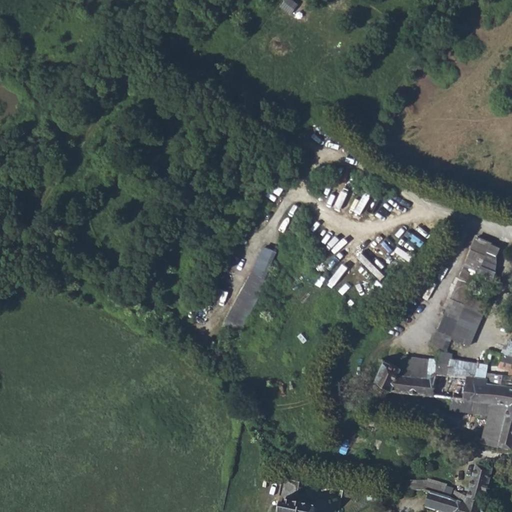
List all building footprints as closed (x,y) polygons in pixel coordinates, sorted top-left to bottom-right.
[(491,277),(504,246),(477,234),(463,265),(491,277)] [(244,332),(278,250),(262,243),(227,326),(244,332)] [(453,338),(473,345),(486,308),(466,301),(471,288),(456,282),(433,344),(449,350),(453,338)] [(437,362),(449,363),(452,355),(451,355),(445,353),(443,353),(440,352),(437,362)] [(498,367),(511,371),(511,356),(501,354),(498,367)] [(392,390),(433,395),(436,372),(437,362),(430,360),(404,356),(399,366),(385,360),(382,366),(375,381),(392,390)] [(433,395),(471,400),(475,377),(436,372),(433,395)] [(511,375),(499,374),(487,373),(486,378),(486,382),(511,386),(511,375)] [(489,413),(504,416),(504,418),(511,419),(511,386),(486,382),(486,378),(475,377),(471,400),(491,403),(489,413)] [(489,413),(482,442),(511,449),(511,419),(504,418),(504,416),(489,413)] [(453,491),(449,498),(438,494),(435,493),(428,508),(436,511),(440,511),(481,511),(482,509),(492,468),(476,465),(467,497),(453,491)] [(314,511),(315,508),(283,502),(281,511),(314,511)]
